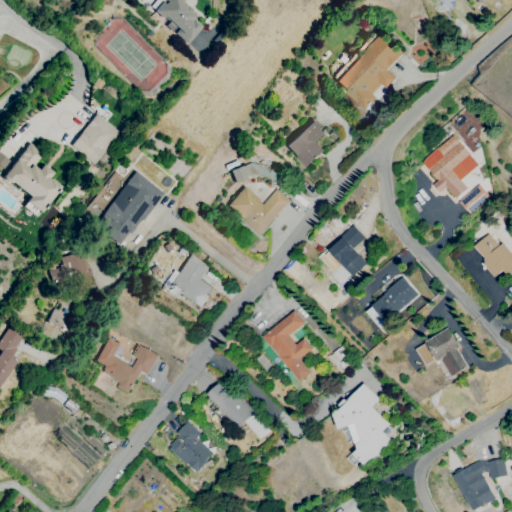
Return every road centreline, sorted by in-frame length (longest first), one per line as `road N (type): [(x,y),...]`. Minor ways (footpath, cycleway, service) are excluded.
road 1 (residential): [(511,22),(336,191),(79,511)]
road 2 (residential): [(388,140),(390,206),(407,238),(511,352),(497,420),(419,466),(428,511)]
